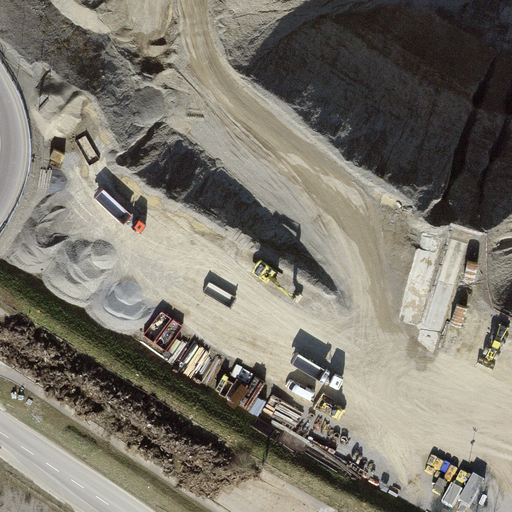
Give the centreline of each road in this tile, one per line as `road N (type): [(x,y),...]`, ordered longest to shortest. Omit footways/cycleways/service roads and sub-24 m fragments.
road 1 (primary): [(279,511),(200,464),(0,312)]
road 2 (unclassified): [(0,430),(121,511)]
